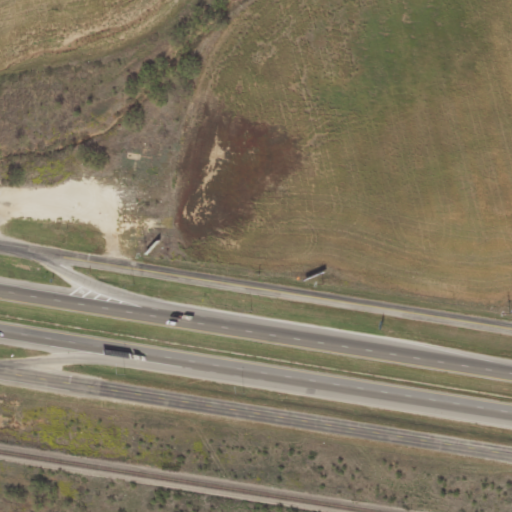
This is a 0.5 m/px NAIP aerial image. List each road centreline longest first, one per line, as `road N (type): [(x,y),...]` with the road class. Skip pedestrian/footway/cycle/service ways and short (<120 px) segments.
road 1 (motorway): [(511,380),(0,300)]
road 2 (motorway): [(0,339),(511,419)]
road 3 (tertiary): [(0,378),(511,455)]
road 4 (tertiary): [(22,259),(511,333)]
road 5 (motorway): [(0,373),(81,364),(251,381)]
road 6 (motorway): [(215,337),(22,259)]
